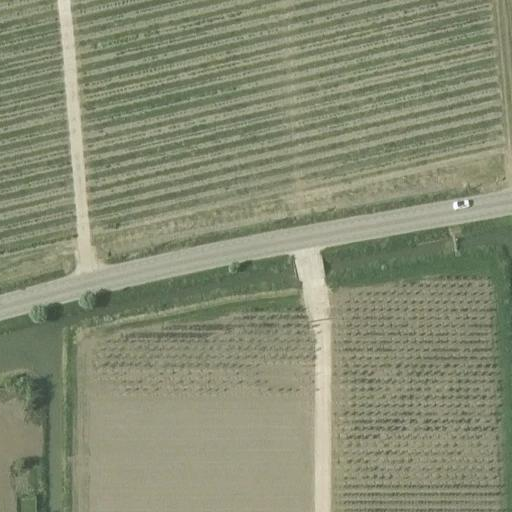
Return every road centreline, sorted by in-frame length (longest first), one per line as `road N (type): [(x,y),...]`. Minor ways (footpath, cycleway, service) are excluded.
road 1 (tertiary): [(0,309),(271,247),(511,206)]
road 2 (unknown): [(300,242),(319,323),(319,511)]
